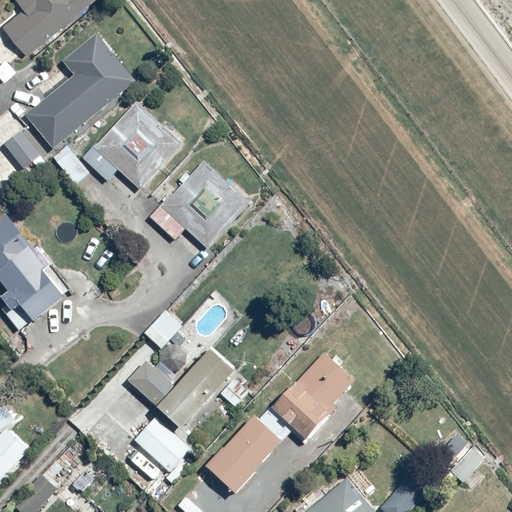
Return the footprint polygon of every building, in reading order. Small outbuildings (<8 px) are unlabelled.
[(14,0),(23,10),(0,29),(24,57),(92,0),(14,0)] [(63,62),(72,72),(47,93),(40,85),(15,106),(52,150),(134,81),(95,35),(63,62)] [(77,187),(94,170),(107,182),(117,171),(139,191),(182,144),(136,102),(80,158),(68,145),(52,158),(77,187)] [(40,155),(20,131),(3,146),(22,170),(40,155)] [(190,174),(185,170),(175,181),(179,185),(149,218),(173,241),(184,230),(205,250),(249,203),(203,160),(190,174)] [(37,253),(5,211),(0,215),(0,286),(28,323),(68,293),(37,253)] [(181,326),(164,310),(143,334),(160,350),(181,326)] [(182,374),(193,362),(171,341),(156,358),(162,364),(166,359),(182,374)] [(301,427),(313,438),(348,401),(344,397),(363,378),(332,348),(290,393),(296,399),(286,409),(279,402),(266,416),(262,412),(214,462),(245,491),(267,468),(264,466),(301,427)] [(185,457),(193,448),(176,432),(232,373),(207,349),(193,362),(182,374),(171,386),(143,359),(124,379),(153,407),(151,409),(157,416),(144,430),(147,433),(136,443),(168,473),(164,477),(172,484),(192,464),(185,457)] [(0,479),(30,450),(6,429),(13,423),(0,407),(0,479)] [(466,445),(450,430),(431,451),(448,465),(466,445)] [(483,460),(470,448),(449,472),(462,484),(483,460)] [(62,483),(48,469),(12,507),(17,511),(38,511),(59,491),(57,488),(62,483)] [(409,475),(380,507),(385,511),(411,511),(429,494),(409,475)] [(377,511),(350,479),(332,494),(331,493),(307,511),(377,511)] [(186,496),(177,507),(182,511),(205,511),(186,496)]
